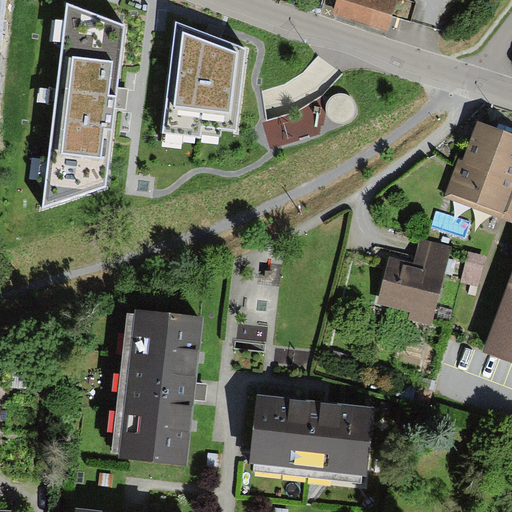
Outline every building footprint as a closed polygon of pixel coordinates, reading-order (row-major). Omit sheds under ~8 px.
[(337,0),(333,17),(388,34),(398,0),(337,0)] [(127,33),(67,9),(43,215),(107,193),(127,33)] [(247,56),(175,29),(162,141),(202,145),(204,134),(237,138),(247,56)] [(511,138),(478,126),(465,161),(459,159),(444,200),(511,225),(511,138)] [(413,264),(389,258),(378,307),(410,315),(408,321),(432,326),(450,248),(418,241),(413,264)] [(486,258),(469,254),(461,284),(479,289),(486,258)] [(511,278),(482,359),(511,369),(511,278)] [(119,467),(188,474),(204,324),(135,316),(119,467)] [(14,350),(9,389),(31,391),(35,352),(14,350)] [(377,416),(258,402),(250,470),(369,484),(377,416)]
